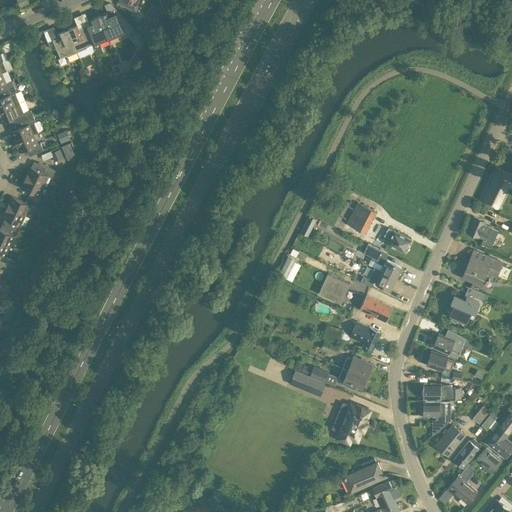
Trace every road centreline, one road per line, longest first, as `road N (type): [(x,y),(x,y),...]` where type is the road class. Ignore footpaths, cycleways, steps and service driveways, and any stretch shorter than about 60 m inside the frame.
road 1 (secondary): [(268,0),(2,511)]
road 2 (secondary): [(36,511),(297,1)]
road 3 (residential): [(435,511),(403,430),(396,363),(430,269),(511,94)]
